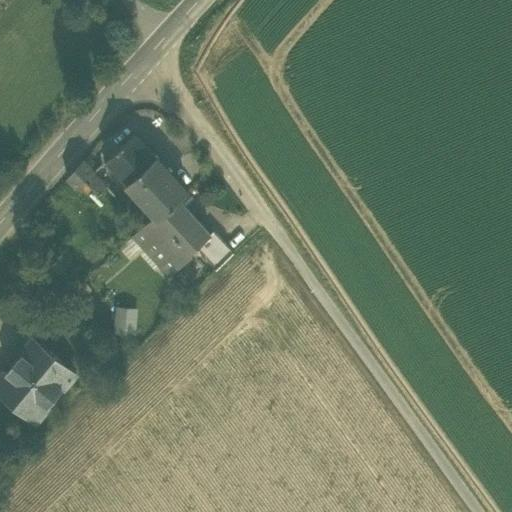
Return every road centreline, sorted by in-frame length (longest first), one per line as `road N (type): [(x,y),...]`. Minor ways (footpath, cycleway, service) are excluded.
road 1 (unclassified): [(478,511),(179,101),(160,43)]
road 2 (tertiary): [(0,227),(160,43)]
